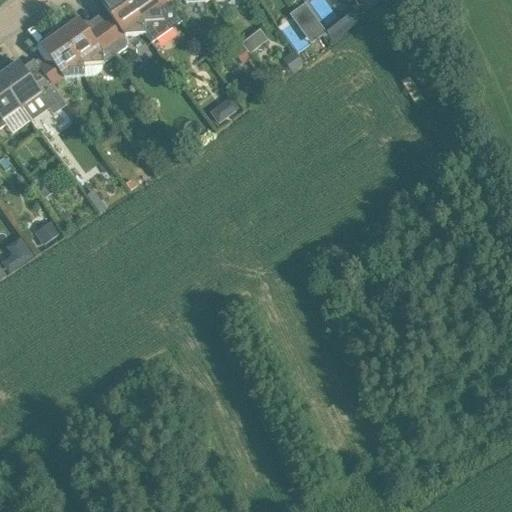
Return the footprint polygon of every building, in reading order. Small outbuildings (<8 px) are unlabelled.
[(114,45),(109,48),(115,56),(126,49),(126,37),(145,35),(144,25),(127,0),(107,0),(108,1),(102,5),(107,12),(106,13),(107,17),(108,19),(100,25),(114,45)] [(127,0),(144,25),(145,25),(146,35),(152,44),(168,32),(166,8),(174,3),(172,0),(127,0)] [(375,0),(356,0),(363,10),(377,1),(375,0)] [(355,10),(340,22),(348,32),(363,20),(355,10)] [(64,24),(57,28),(84,67),(85,78),(93,78),(97,76),(100,74),(103,69),(104,65),(115,56),(109,48),(114,45),(100,25),(91,31),(90,30),(85,26),(84,27),(80,21),(74,25),(72,22),(64,24)] [(42,58),(36,63),(53,88),(56,86),(64,80),(65,79),(85,78),(84,67),(57,28),(50,34),(45,41),(46,41),(48,43),(42,48),(47,55),(42,58)] [(249,37),(243,42),(251,52),(270,39),(262,28),(255,33),(255,32),(249,36),(249,37)] [(233,53),(242,66),(252,60),(242,46),(233,53)] [(281,61),(291,74),(303,64),(294,52),(281,61)] [(144,64),(136,53),(123,63),(130,74),(144,64)] [(3,66),(0,68),(0,76),(22,109),(41,96),(54,115),(66,107),(34,61),(23,69),(19,63),(8,72),(3,66)] [(420,71),(433,93),(441,88),(431,67),(430,65),(420,71)] [(0,130),(7,126),(4,122),(22,109),(0,76),(0,130)] [(401,83),(413,104),(423,99),(410,77),(401,83)] [(56,86),(53,88),(63,102),(65,104),(69,100),(64,80),(56,86)] [(231,99),(226,102),(227,110),(231,116),(239,110),(231,99)] [(45,178),(34,186),(45,200),(56,192),(45,178)] [(131,182),(126,185),(131,192),(139,186),(131,182)] [(93,192),(87,197),(97,212),(104,207),(93,192)] [(67,212),(58,219),(65,229),(74,223),(67,212)] [(52,221),(36,232),(45,244),(61,233),(52,221)] [(27,247),(15,257),(23,267),(35,258),(27,247)]
